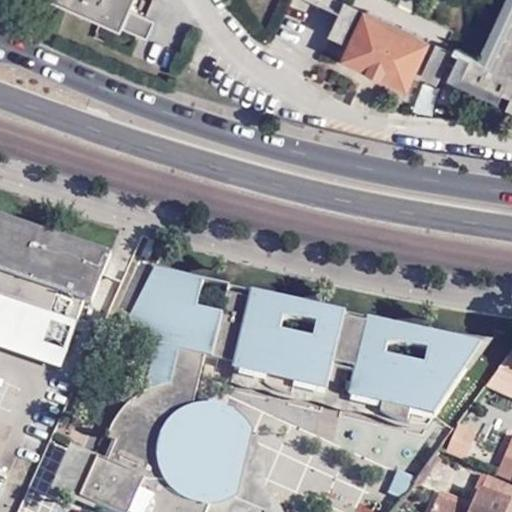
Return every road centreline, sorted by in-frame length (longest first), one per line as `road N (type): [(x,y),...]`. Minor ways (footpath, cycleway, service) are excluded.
road 1 (primary): [(511,195),(264,146),(164,115),(0,46)]
road 2 (primary): [(0,94),(257,180),(511,232)]
